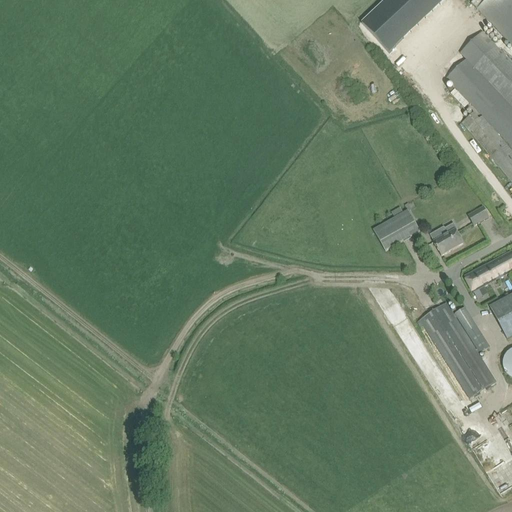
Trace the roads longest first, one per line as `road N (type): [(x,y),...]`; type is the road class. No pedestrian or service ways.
road 1 (track): [(326,280),(297,270),(225,292),(198,313),(156,379),(0,256)]
road 2 (track): [(165,511),(158,432),(182,367),(209,324),(235,305),(308,281),(410,279)]
